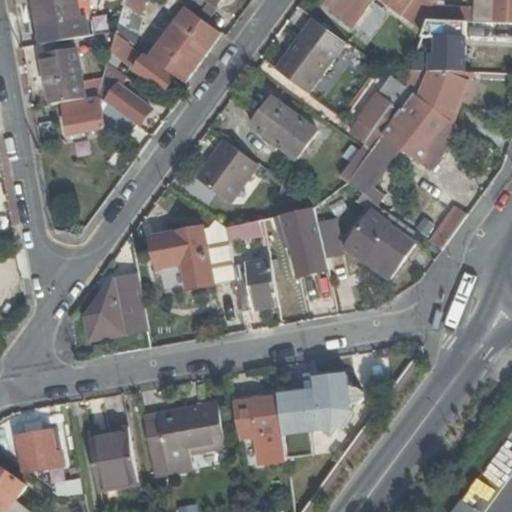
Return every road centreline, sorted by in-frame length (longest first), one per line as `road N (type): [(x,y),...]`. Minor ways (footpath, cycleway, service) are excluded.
road 1 (residential): [(0,394),(413,320)]
road 2 (residential): [(49,308),(277,0)]
road 3 (residential): [(0,58),(49,308)]
road 4 (tertiary): [(511,302),(398,452)]
